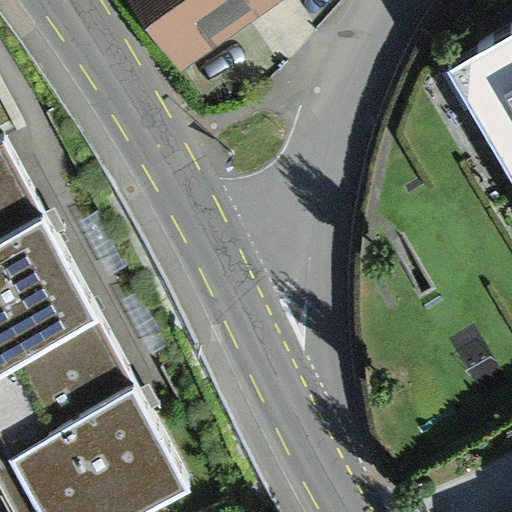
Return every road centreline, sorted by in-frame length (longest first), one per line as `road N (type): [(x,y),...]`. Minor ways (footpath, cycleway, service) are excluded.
road 1 (secondary): [(69,0),(192,200),(259,338)]
road 2 (unclassified): [(259,338),(303,298),(322,169),(352,75),(390,0)]
road 3 (secondary): [(351,511),(259,338)]
